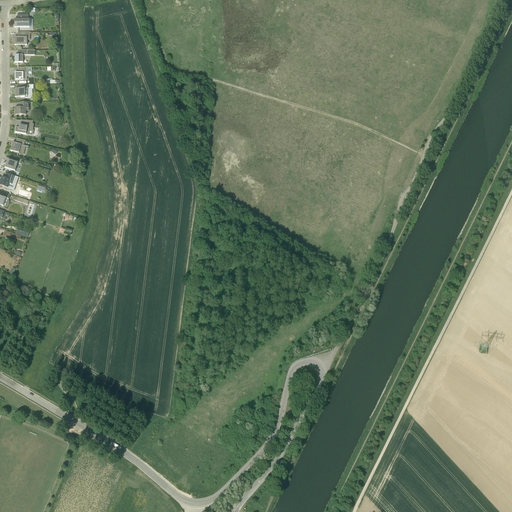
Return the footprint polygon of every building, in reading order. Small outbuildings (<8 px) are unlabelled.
[(17,20),(14,20),(14,28),(29,27),(29,19),(28,19),(28,14),(17,15),(17,20)] [(17,38),(14,38),(14,45),(27,45),(27,40),(30,40),(30,32),(17,33),(17,38)] [(14,55),(15,63),(23,63),(22,56),(27,56),(27,50),(17,50),(17,55),(14,55)] [(15,73),(15,80),(27,80),(27,68),(18,68),(18,73),(15,73)] [(17,89),(15,89),(15,90),(15,98),(25,98),(25,97),(27,97),(27,89),(27,85),(18,85),(17,85),(17,89)] [(15,115),(26,115),(26,111),(29,111),(29,103),(19,103),(19,108),(15,108),(15,115)] [(28,135),(33,136),(34,131),(33,131),(34,125),(33,124),(33,121),(22,121),(21,126),(16,125),(15,133),(20,134),(26,135),(28,135)] [(10,151),(12,151),(12,152),(23,155),(25,147),(28,147),(24,146),(25,141),(17,139),(15,143),(12,143),(10,151)] [(7,160),(5,168),(15,171),(17,163),(20,164),(22,160),(13,157),(11,162),(8,160),(7,160)] [(0,182),(0,185),(7,188),(11,189),(13,185),(12,185),(15,176),(6,173),(4,178),(2,177),(0,182)] [(0,205),(3,206),(6,207),(7,206),(8,205),(9,204),(9,202),(9,201),(8,200),(10,195),(0,191),(0,205)]
